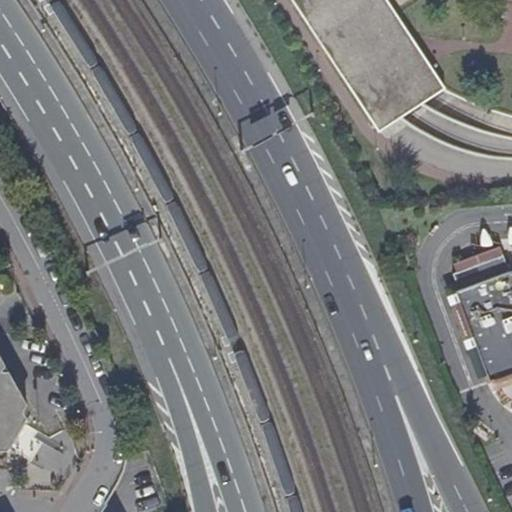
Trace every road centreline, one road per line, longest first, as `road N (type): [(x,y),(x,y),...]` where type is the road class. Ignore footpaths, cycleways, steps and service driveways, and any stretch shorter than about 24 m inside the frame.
road 1 (residential): [(75,511),(102,466),(105,428),(0,218)]
road 2 (trunk): [(464,511),(394,350),(315,235)]
road 3 (trunk): [(414,511),(315,235)]
road 4 (trunk): [(0,25),(75,145),(140,273)]
road 5 (trunk): [(315,235),(185,0)]
road 6 (trunk): [(140,273),(240,511)]
road 7 (trunk): [(140,273),(203,511)]
